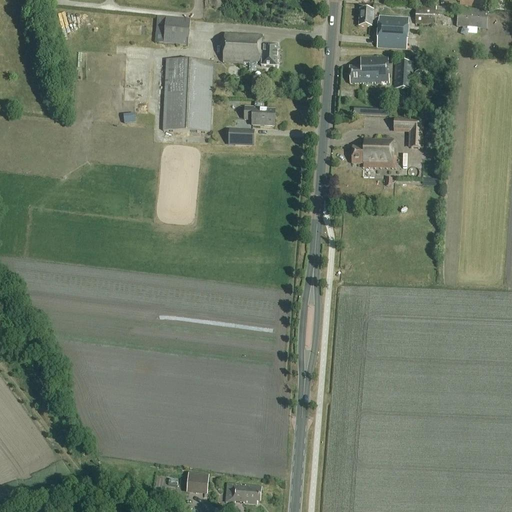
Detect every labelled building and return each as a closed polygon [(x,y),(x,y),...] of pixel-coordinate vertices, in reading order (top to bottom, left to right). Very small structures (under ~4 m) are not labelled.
[(435,16),(449,17),(452,17),(452,8),(435,7),(435,9),(415,8),(415,25),(435,26),(435,16)] [(456,28),(487,31),(488,11),(458,9),(456,28)] [(409,20),(373,17),(373,11),(360,11),(359,27),(372,28),(372,27),(378,27),(377,49),(407,51),(409,20)] [(155,43),(163,44),(187,47),(190,20),(157,17),(155,43)] [(277,47),(262,46),(263,36),(224,35),(223,62),(261,64),(263,64),(263,67),(276,68),(277,47)] [(378,58),(360,59),(361,68),(349,68),(350,85),(363,85),(363,86),(389,85),(388,59),(378,59),(378,58)] [(210,134),(213,76),(213,63),(166,61),(163,132),(210,134)] [(414,64),(395,63),(393,90),(413,91),(414,64)] [(126,91),(126,100),(137,100),(137,91),(126,91)] [(274,127),(275,111),(253,111),(253,109),(245,108),(244,121),(252,121),(252,126),(274,127)] [(410,149),(422,150),(424,120),(395,118),(394,133),(411,133),(410,149)] [(442,129),(425,128),(425,141),(442,141),(442,129)] [(229,132),(229,146),(253,146),(254,132),(229,132)] [(364,148),(352,148),(352,165),(367,165),(367,166),(392,167),(393,140),(364,140),(364,148)] [(209,476),(189,474),(186,495),(207,497),(209,476)] [(262,488),(245,487),(242,487),(242,486),(227,485),(225,504),(235,505),(235,503),(243,504),(243,505),(257,507),(257,504),(260,504),(262,488)]
